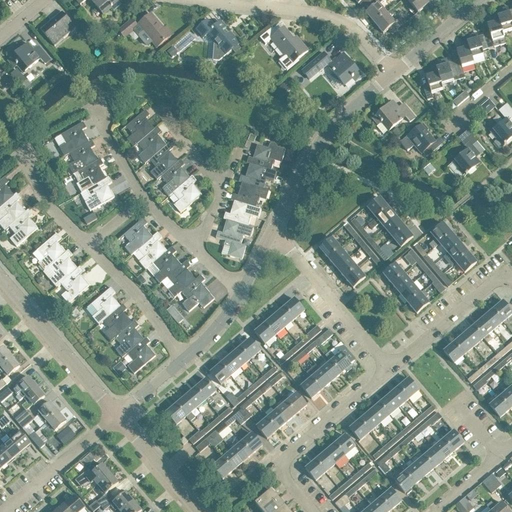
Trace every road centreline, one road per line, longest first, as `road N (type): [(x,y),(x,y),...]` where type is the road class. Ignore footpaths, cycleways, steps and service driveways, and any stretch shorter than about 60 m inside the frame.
road 1 (residential): [(393,73),(337,18),(200,0)]
road 2 (residential): [(274,234),(306,160),(333,123),(393,73)]
road 3 (unclassified): [(116,417),(0,278)]
road 4 (residential): [(389,368),(274,234)]
road 5 (residential): [(511,277),(496,279),(389,368)]
road 6 (residential): [(181,360),(89,244)]
road 7 (residential): [(2,511),(116,417)]
road 8 (residential): [(389,368),(282,467)]
road 9 (unclassified): [(197,511),(116,417)]
